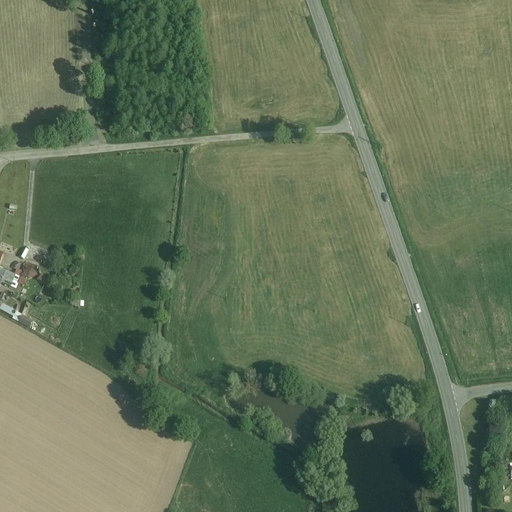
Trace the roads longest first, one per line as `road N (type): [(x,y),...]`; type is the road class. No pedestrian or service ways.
road 1 (residential): [(1,158),(357,126)]
road 2 (tertiary): [(448,399),(357,126)]
road 3 (tertiary): [(357,126),(313,0)]
